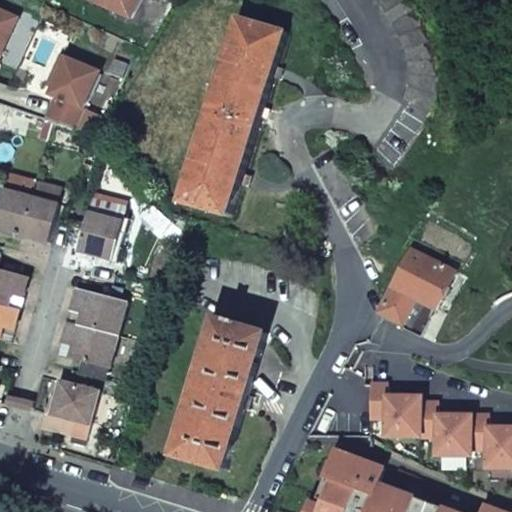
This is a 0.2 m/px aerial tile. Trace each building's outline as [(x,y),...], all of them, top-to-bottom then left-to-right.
[(92,0),(133,18),(141,0),(92,0)] [(374,0),(390,23),(391,25),(399,42),(406,63),(408,77),(405,99),(435,112),(438,104),(438,101),(439,95),(439,90),(440,88),(440,72),(439,71),(439,66),(438,65),(437,55),(433,41),(422,17),(417,9),(411,0),(374,0)] [(0,65),(20,17),(0,9),(0,65)] [(242,20),(188,205),(234,218),(287,33),(242,20)] [(101,72),(65,57),(48,99),(53,101),(46,119),(62,126),(70,107),(84,113),(101,72)] [(34,200),(5,192),(0,212),(0,232),(9,235),(11,229),(25,233),(34,200)] [(53,246),(63,208),(34,200),(25,233),(40,236),(39,243),(53,246)] [(126,224),(92,215),(88,230),(84,248),(99,252),(97,258),(116,263),(126,224)] [(25,233),(11,229),(9,235),(24,239),(25,233)] [(40,236),(25,233),(24,239),(39,243),(40,236)] [(82,254),(97,258),(99,252),(84,248),(82,254)] [(457,273),(414,252),(382,314),(424,336),(457,273)] [(31,280),(0,271),(0,306),(12,310),(15,298),(26,300),(31,280)] [(130,305),(79,292),(74,313),(85,316),(82,328),(122,338),(130,305)] [(12,310),(0,306),(0,341),(3,342),(6,331),(17,333),(22,312),(12,310)] [(217,320),(178,458),(228,472),(268,334),(240,325),(240,324),(229,321),(229,323),(217,320)] [(82,328),(71,325),(65,346),(76,349),(73,360),(113,371),(122,338),(82,328)] [(102,394),(63,384),(59,402),(54,417),(49,416),(45,431),(76,439),(79,425),(93,428),(102,394)] [(374,385),(374,419),(390,419),(390,437),(440,438),(440,456),(473,457),(473,451),(489,451),(489,469),(511,469),(511,429),(509,429),(509,434),(490,434),(490,417),(459,417),(459,421),(440,421),(440,405),(423,405),(423,399),(409,398),(409,403),(390,402),(390,386),(374,385)] [(59,402),(52,401),(49,416),(54,417),(59,402)] [(501,511),(339,452),(335,463),(340,464),(335,478),(330,477),(325,491),(330,492),(324,508),(314,504),(310,511),(501,511)]
